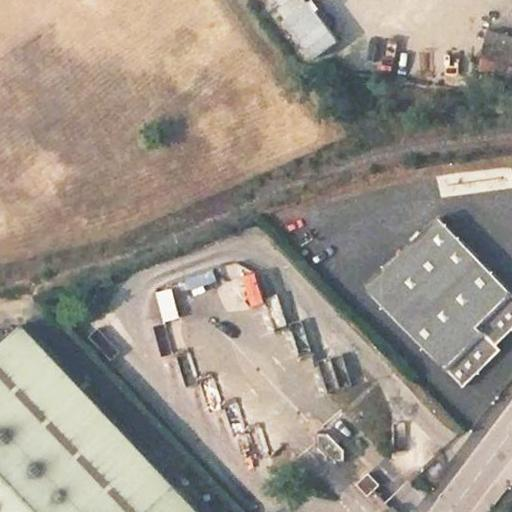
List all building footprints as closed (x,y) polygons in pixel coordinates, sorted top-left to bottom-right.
[(316,0),(313,0),(287,20),(318,59),(346,38),(316,0)] [(358,295),(472,380),(505,336),(494,328),(511,303),(511,282),(419,213),(358,295)] [(200,511),(21,328),(0,348),(0,511),(200,511)] [(329,465),(347,465),(348,447),(336,434),(318,434),(317,452),(329,465)] [(353,489),(365,502),(383,485),(370,472),(353,489)]
